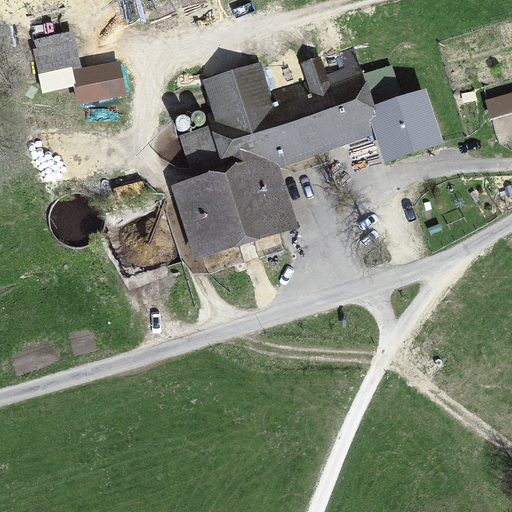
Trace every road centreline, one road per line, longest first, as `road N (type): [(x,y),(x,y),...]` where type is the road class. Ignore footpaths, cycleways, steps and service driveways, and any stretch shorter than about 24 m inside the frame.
road 1 (track): [(227,330),(206,301),(161,175),(138,146),(148,74),(185,43),(357,0)]
road 2 (unclassified): [(459,251),(364,289),(0,396)]
road 3 (unclassified): [(369,385),(391,337),(459,251)]
road 4 (track): [(383,355),(511,449)]
road 5 (unclassified): [(369,385),(315,511)]
